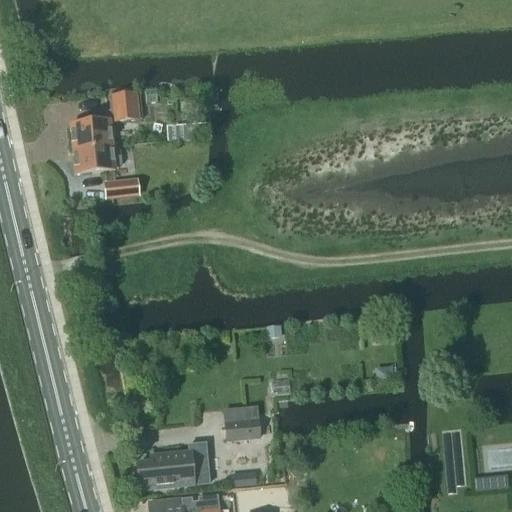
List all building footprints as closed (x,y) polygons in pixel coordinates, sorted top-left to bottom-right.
[(71,152),(111,148),(109,125),(138,122),(135,96),(110,99),(112,113),(93,115),(94,125),(69,128),(71,152)] [(191,126),(166,128),(167,142),(192,141),(191,126)] [(199,136),(209,136),(208,126),(198,126),(199,136)] [(111,148),(71,152),(74,177),(114,173),(113,171),(117,170),(120,167),(119,153),(115,150),(111,151),(111,148)] [(105,203),(139,199),(136,181),(102,185),(105,203)] [(266,329),(266,340),(280,339),(279,328),(266,329)] [(375,387),(392,386),(390,370),(374,371),(375,387)] [(256,424),(224,427),(226,445),(257,442),(256,424)] [(189,462),(188,456),(154,459),(154,465),(135,467),(138,493),(192,488),(191,480),(196,480),(198,477),(198,465),(194,462),(189,462)] [(506,491),(505,478),(496,479),(497,492),(506,491)] [(255,506),(268,505),(267,493),(254,494),(255,506)] [(147,511),(217,511),(216,498),(197,500),(197,504),(191,505),(190,501),(147,505),(147,511)]
